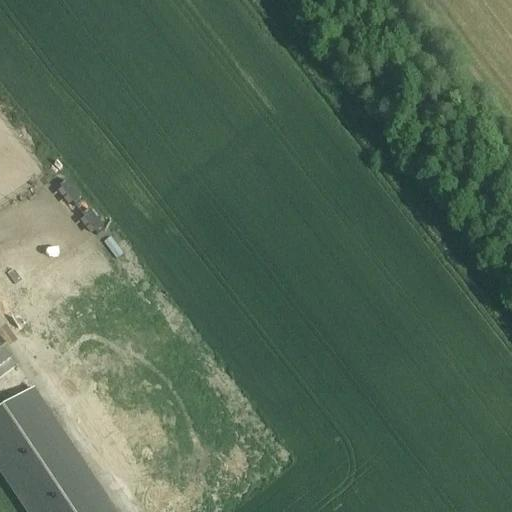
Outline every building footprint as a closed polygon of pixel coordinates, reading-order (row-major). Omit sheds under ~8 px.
[(0,299),(11,320),(89,278),(80,262),(21,294),(16,285),(73,254),(66,240),(0,275),(0,299)] [(94,283),(52,304),(58,317),(100,296),(94,283)] [(38,358),(115,318),(108,304),(30,344),(38,358)] [(26,340),(58,319),(50,307),(19,328),(26,340)] [(85,356),(129,340),(123,326),(80,342),(85,356)] [(0,376),(17,364),(0,342),(0,376)] [(71,404),(144,360),(134,344),(61,388),(71,404)] [(79,350),(44,367),(51,380),(86,364),(79,350)] [(153,371),(83,407),(137,511),(189,511),(187,507),(226,487),(201,439),(196,441),(181,413),(179,414),(169,395),(130,415),(125,406),(161,388),(153,371)] [(0,467),(3,473),(14,474),(18,472),(19,459),(15,458),(11,452),(0,450),(0,414),(1,405),(19,433),(22,410),(26,417),(40,418),(46,414),(47,405),(34,385),(23,383),(22,396),(10,394),(0,400),(0,467)]
